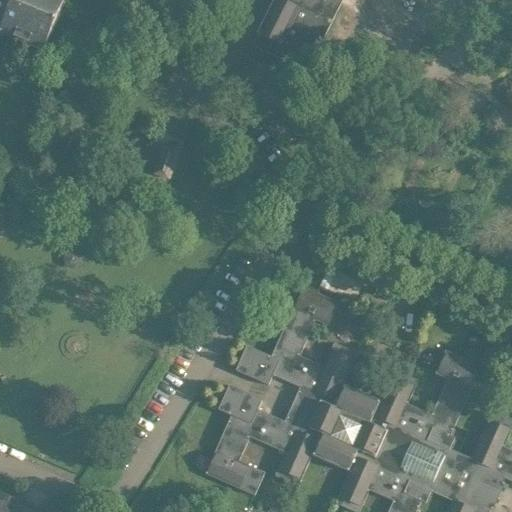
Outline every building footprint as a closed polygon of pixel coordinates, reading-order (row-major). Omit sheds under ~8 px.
[(0,0),(0,21),(5,23),(1,32),(45,51),(66,0),(0,0)] [(273,0),(253,46),(308,72),(341,0),(273,0)] [(153,173),(168,177),(174,158),(159,153),(153,173)] [(64,263),(74,268),(82,261),(81,251),(72,247),(64,253),(64,263)] [(271,419),(255,412),(261,398),(229,384),(217,409),(232,416),(206,474),(242,490),(252,468),(241,463),(251,439),(286,455),(276,478),(299,488),(313,456),(351,473),(337,505),(351,511),(361,511),(370,492),(394,502),(389,511),(415,511),(420,501),(426,503),(431,493),(452,502),(447,511),(492,511),(507,478),(511,480),(511,451),(503,448),(511,427),(511,421),(492,413),(472,458),(450,449),(455,438),(449,436),(480,366),(445,350),(435,374),(447,380),(432,415),(407,404),(417,380),(394,370),(380,401),(343,385),(357,353),(333,343),(323,367),(299,357),(315,321),(327,326),(337,303),(302,287),(273,352),(271,351),(269,356),(247,346),(235,371),(266,385),(270,376),(275,378),(277,374),(288,379),(287,382),(301,388),(286,423),(272,417),(271,419)] [(32,511),(15,505),(17,500),(0,493),(0,511),(32,511)]
